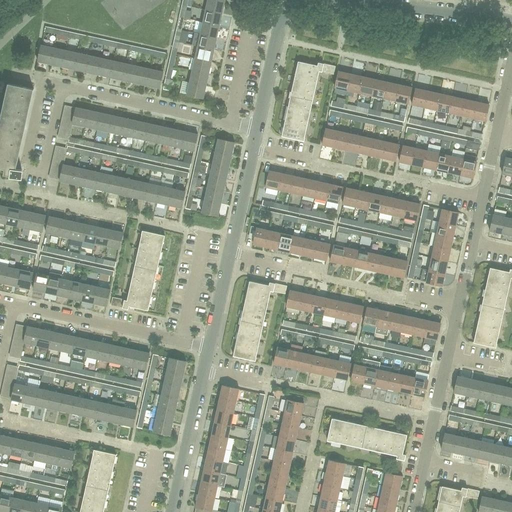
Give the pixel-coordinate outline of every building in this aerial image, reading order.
[(207,0),(205,10),(222,13),(225,1),(219,0),(207,0)] [(205,10),(203,22),(220,25),(222,13),(205,10)] [(203,22),(200,34),(217,38),(220,25),(203,22)] [(217,38),(200,34),(195,33),(192,45),(197,46),(214,50),(217,38)] [(105,45),(106,40),(94,37),(93,42),(105,45)] [(129,51),(131,45),(118,43),(117,48),(129,51)] [(38,62),(49,65),(53,47),(41,45),(38,62)] [(142,53),(143,48),(131,45),(129,51),(142,53)] [(195,58),(212,62),(214,50),(197,46),(195,58)] [(65,50),(53,47),(49,65),(62,67),(65,50)] [(154,56),(155,51),(143,48),(142,53),(154,56)] [(62,67),(74,70),(78,53),(65,50),(62,67)] [(90,55),(78,53),(74,70),(86,73),(90,55)] [(102,58),(90,55),(86,73),(98,75),(102,58)] [(110,78),(114,61),(102,58),(98,75),(110,78)] [(192,70),(209,74),(212,62),(195,58),(192,70)] [(123,81),(126,64),(114,61),(110,78),(123,81)] [(282,136),(304,141),(305,137),(302,137),(305,126),(307,127),(308,122),(306,122),(308,111),(310,112),(311,108),(309,107),(311,96),(313,97),(314,93),(312,92),(315,82),(317,82),(318,78),(316,77),(318,66),(298,62),(301,63),(299,69),(297,68),(295,77),(297,78),(296,84),(293,83),(292,92),(294,93),(293,99),(290,98),(288,107),(291,107),(289,113),(287,113),(285,122),(287,122),(286,128),(284,128),(282,136)] [(123,81),(135,83),(139,66),(126,64),(123,81)] [(323,64),(322,72),(334,74),(335,67),(336,67),(323,64)] [(151,69),(139,66),(135,83),(147,86),(151,69)] [(163,72),(151,69),(147,86),(159,89),(163,72)] [(189,82),(206,86),(209,74),(192,70),(189,82)] [(351,74),(339,71),(335,88),(347,91),(351,74)] [(351,74),(347,91),(359,94),(363,76),(351,74)] [(363,76),(359,94),(371,96),(375,79),(363,76)] [(384,99),(387,82),(375,79),(371,96),(384,99)] [(189,82),(187,95),(204,99),(206,86),(189,82)] [(396,102),(399,84),(387,82),(384,99),(396,102)] [(8,84),(0,120),(0,168),(4,169),(3,175),(10,176),(10,177),(21,179),(22,170),(14,169),(15,163),(31,90),(33,90),(34,89),(8,84)] [(399,84),(396,102),(408,104),(412,87),(399,84)] [(416,88),(412,105),(424,108),(428,91),(416,88)] [(428,91),(424,108),(437,111),(440,93),(428,91)] [(440,93),(437,111),(449,113),(452,96),(440,93)] [(449,113),(461,116),(465,99),(452,96),(449,113)] [(465,99),(461,116),(473,119),(477,102),(465,99)] [(485,121),(489,104),(477,102),(473,119),(485,121)] [(72,124),(85,127),(89,110),(76,107),(76,108),(75,114),(74,119),(72,124)] [(89,110),(85,127),(97,130),(101,113),(89,110)] [(109,132),(113,115),(101,113),(97,130),(109,132)] [(121,135),(125,118),(113,115),(109,132),(115,134),(121,135)] [(137,121),(125,118),(121,135),(133,138),(137,121)] [(145,140),(149,123),(137,121),(133,138),(145,140)] [(149,123),(145,140),(158,143),(161,126),(149,123)] [(170,146),(173,129),(161,126),(158,143),(164,145),(170,146)] [(326,128),(322,145),(335,148),(338,131),(326,128)] [(173,129),(170,146),(182,149),(186,131),(173,129)] [(186,131),(182,149),(194,151),(198,134),(186,131)] [(338,131),(335,148),(347,151),(351,134),(338,131)] [(347,151),(359,153),(363,136),(351,134),(347,151)] [(371,156),(375,139),(363,136),(359,153),(371,156)] [(232,155),(235,143),(218,139),(215,151),(232,155)] [(387,142),(375,139),(371,156),(383,159),(387,142)] [(479,151),(480,143),(468,141),(467,146),(466,148),(479,151)] [(383,159),(395,161),(399,144),(387,142),(383,159)] [(403,145),(399,162),(412,165),(416,148),(403,145)] [(66,151),(67,148),(56,146),(55,153),(66,155),(66,151)] [(416,148),(412,165),(424,168),(428,151),(416,148)] [(229,167),(232,155),(215,151),(212,163),(229,167)] [(428,151),(424,168),(436,170),(440,153),(428,151)] [(448,173),(452,156),(440,153),(436,170),(448,173)] [(460,176),(464,159),(452,156),(448,173),(460,176)] [(511,158),(506,157),(502,174),(511,176),(511,158)] [(196,159),(193,172),(198,173),(205,174),(207,166),(200,165),(201,160),(196,159)] [(460,176),(473,178),(476,161),(464,159),(460,176)] [(210,175),(227,179),(229,167),(212,163),(210,175)] [(62,170),(61,175),(60,181),(73,184),(76,167),(63,164),(63,165),(62,170)] [(76,167),(73,184),(85,187),(89,170),(76,167)] [(97,190),(101,173),(89,170),(85,187),(97,190)] [(270,170),(266,188),(278,190),(282,173),(270,170)] [(113,175),(101,173),(97,190),(109,192),(113,175)] [(278,190),(290,193),(294,176),(282,173),(278,190)] [(121,195),(125,178),(113,175),(109,192),(121,195)] [(224,192),(227,179),(210,175),(207,188),(224,192)] [(306,179),(294,176),(290,193),(302,196),(306,179)] [(133,198),(137,181),(125,178),(121,195),(133,198)] [(302,196),(315,198),(318,181),(306,179),(302,196)] [(145,200),(149,183),(137,181),(133,198),(145,200)] [(327,201),(330,184),(318,181),(315,198),(327,201)] [(145,200),(158,203),(161,186),(149,183),(145,200)] [(330,184),(327,201),(339,204),(343,187),(330,184)] [(161,186),(158,203),(170,206),(173,189),(161,186)] [(359,190),(347,187),(343,205),(355,207),(359,190)] [(204,200),(221,204),(224,192),(207,188),(204,200)] [(181,208),(185,191),(173,189),(170,206),(181,208)] [(367,210),(371,193),(359,190),(355,207),(367,210)] [(380,213),(383,196),(371,193),(367,210),(380,213)] [(395,198),(383,196),(380,213),(392,215),(395,198)] [(392,215),(404,218),(408,201),(395,198),(392,215)] [(201,212),(219,216),(221,204),(204,200),(201,212)] [(420,204),(408,201),(404,218),(416,221),(420,204)] [(0,205),(0,222),(6,224),(10,207),(0,205)] [(10,207),(6,224),(18,226),(22,210),(10,207)] [(439,221),(456,225),(459,213),(442,209),(439,221)] [(18,226),(31,229),(34,213),(22,210),(18,226)] [(46,215),(34,213),(31,229),(42,232),(46,215)] [(493,214),(490,231),(502,234),(506,217),(493,214)] [(50,216),(46,232),(58,235),(62,219),(50,216)] [(511,218),(506,217),(502,234),(511,236),(511,218)] [(58,235),(70,238),(74,221),(62,219),(58,235)] [(86,224),(74,221),(70,238),(82,240),(86,224)] [(454,237),(456,225),(439,221),(436,234),(454,237)] [(95,243),(98,227),(86,224),(82,240),(95,243)] [(95,243),(107,246),(110,229),(98,227),(95,243)] [(253,245),(266,247),(269,230),(257,228),(253,245)] [(123,232),(110,229),(107,246),(119,249),(123,232)] [(281,233),(269,230),(266,247),(278,250),(281,233)] [(155,280),(152,279),(154,273),(156,274),(158,265),(156,265),(157,259),(159,259),(161,250),(159,250),(160,244),(163,244),(165,236),(142,231),(127,300),(125,300),(113,297),(111,305),(123,308),(128,309),(129,306),(146,310),(147,303),(150,304),(152,295),(149,294),(150,288),(153,289),(155,280)] [(281,233),(278,250),(290,253),(294,236),(281,233)] [(429,245),(434,246),(451,250),(454,237),(436,234),(432,233),(429,245)] [(290,253),(302,255),(306,238),(294,236),(290,253)] [(306,238),(302,255),(314,258),(318,241),(306,238)] [(330,244),(318,241),(314,258),(326,261),(330,244)] [(343,264),(346,247),(334,245),(330,262),(343,264)] [(451,250),(434,246),(431,258),(448,262),(451,250)] [(355,267),(359,250),(346,247),(343,264),(355,267)] [(367,270),(371,253),(359,250),(355,267),(367,270)] [(367,270),(379,272),(383,255),(371,253),(367,270)] [(379,272),(391,275),(395,258),(383,255),(379,272)] [(391,275),(404,278),(407,261),(395,258),(391,275)] [(448,262),(431,258),(428,270),(445,274),(448,262)] [(0,282),(5,284),(9,268),(0,265),(0,282)] [(21,270),(9,268),(5,284),(17,287),(21,270)] [(507,284),(510,272),(490,268),(490,269),(493,269),(491,275),(489,275),(487,283),(489,284),(488,290),(485,289),(483,298),(486,299),(485,305),(482,304),(480,313),(483,314),(481,320),(479,319),(477,328),(479,329),(478,334),(476,334),(474,343),(496,347),(497,343),(494,343),(497,332),(499,333),(500,329),(498,328),(500,318),(502,318),(503,314),(501,313),(503,303),(505,303),(506,299),(504,299),(507,288),(509,288),(510,284),(507,284)] [(17,287),(29,289),(33,273),(21,270),(17,287)] [(426,283),(443,286),(445,274),(428,270),(426,283)] [(58,296),(62,279),(63,275),(50,272),(49,277),(46,293),(58,296)] [(37,274),(33,290),(46,293),(49,277),(37,274)] [(58,296),(70,298),(74,282),(62,279),(58,296)] [(251,289),(248,288),(246,297),(249,297),(247,303),(245,303),(243,312),(245,312),(244,318),(242,318),(240,326),(242,327),(241,333),(238,332),(236,341),(239,342),(238,348),(235,347),(233,356),(255,361),(256,357),(254,356),(256,346),(258,346),(259,342),(257,342),(259,331),(262,331),(263,327),(260,327),(263,316),(265,317),(266,312),(264,312),(266,301),(268,302),(269,297),(267,297),(269,286),(250,281),(249,282),(252,283),(251,289)] [(86,285),(74,282),(70,298),(82,301),(86,285)] [(275,283),(273,291),(273,292),(285,294),(287,287),(287,286),(275,284),(275,283)] [(95,304),(98,287),(86,285),(82,301),(95,304)] [(106,306),(110,290),(98,287),(95,304),(106,306)] [(303,293),(290,290),(286,307),(299,310),(303,293)] [(315,295),(303,293),(299,310),(311,312),(315,295)] [(315,295),(311,312),(323,315),(327,298),(315,295)] [(335,318),(339,301),(327,298),(323,315),(335,318)] [(347,320),(351,303),(339,301),(335,318),(347,320)] [(364,306),(351,303),(347,320),(360,323),(364,306)] [(367,307),(364,324),(376,327),(380,309),(367,307)] [(388,329),(392,312),(380,309),(376,327),(388,329)] [(400,332),(404,315),(392,312),(388,329),(400,332)] [(404,315),(400,332),(412,335),(416,317),(404,315)] [(424,337),(428,320),(416,317),(412,335),(424,337)] [(424,337),(437,340),(441,323),(428,320),(424,337)] [(28,326),(28,327),(27,332),(25,337),(24,343),(36,346),(40,329),(28,326)] [(36,346),(49,349),(52,331),(40,329),(36,346)] [(65,334),(52,331),(49,349),(61,351),(65,334)] [(77,337),(65,334),(61,351),(73,354),(77,337)] [(89,339),(77,337),(73,354),(85,357),(89,339)] [(85,357),(97,359),(101,342),(89,339),(85,357)] [(113,345),(101,342),(97,359),(110,362),(113,345)] [(113,345),(110,362),(122,365),(126,347),(113,345)] [(138,350),(126,347),(122,365),(134,367),(138,350)] [(278,347),(274,364),(286,367),(290,350),(278,347)] [(138,350),(134,367),(146,370),(149,353),(138,350)] [(302,352),(290,350),(286,367),(298,369),(302,352)] [(302,352),(298,369),(310,372),(314,355),(302,352)] [(326,358),(314,355),(310,372),(322,375),(326,358)] [(184,374),(186,362),(169,358),(167,370),(184,374)] [(335,377),(338,360),(326,358),(322,375),(335,377)] [(338,360),(335,377),(347,380),(351,363),(338,360)] [(355,364),(351,381),(363,384),(367,367),(355,364)] [(367,367),(363,384),(375,387),(379,369),(367,367)] [(388,389),(391,372),(379,369),(375,387),(388,389)] [(167,370),(164,382),(181,386),(184,374),(167,370)] [(400,392),(403,375),(391,372),(388,389),(400,392)] [(400,392),(412,395),(416,377),(403,375),(400,392)] [(470,379),(458,376),(454,393),(466,396),(470,379)] [(416,377),(412,395),(424,397),(428,380),(416,377)] [(478,398),(482,381),(470,379),(466,396),(478,398)] [(491,401),(494,384),(482,381),(478,398),(491,401)] [(178,398),(181,386),(164,382),(161,394),(178,398)] [(27,386),(15,383),(14,388),(13,393),(11,399),(11,400),(23,403),(27,386)] [(503,404),(506,387),(494,384),(491,401),(503,404)] [(219,398),(236,401),(239,389),(222,385),(219,398)] [(23,403),(35,405),(39,388),(27,386),(23,403)] [(511,387),(506,387),(503,404),(511,405),(511,387)] [(35,405),(47,408),(51,391),(39,388),(35,405)] [(2,391),(1,397),(11,399),(13,393),(2,391)] [(63,394),(51,391),(47,408),(60,411),(63,394)] [(286,400),(287,400),(284,412),(301,416),(304,403),(297,402),(299,396),(287,393),(286,400)] [(76,396),(63,394),(60,411),(72,413),(76,396)] [(161,394),(159,406),(176,410),(178,398),(161,394)] [(76,396),(72,413),(84,416),(88,399),(76,396)] [(236,401),(219,398),(217,410),(234,413),(236,401)] [(96,419),(100,402),(88,399),(84,416),(96,419)] [(108,421),(109,422),(112,404),(100,402),(96,419),(108,421)] [(125,407),(112,404),(109,422),(121,424),(125,407)] [(173,422),(176,410),(159,406),(156,418),(173,422)] [(125,407),(121,424),(133,427),(137,410),(136,410),(125,407)] [(214,422),(231,426),(234,413),(217,410),(214,422)] [(301,416),(284,412),(282,424),(299,428),(301,416)] [(173,422),(156,418),(153,431),(170,435),(173,422)] [(356,423),(347,421),(346,424),(340,423),(341,420),(332,418),(329,431),(325,431),(324,435),(328,436),(327,440),(331,441),(332,439),(342,441),(342,443),(346,444),(346,442),(357,445),(357,447),(361,448),(361,445),(372,448),(371,450),(376,451),(376,449),(387,451),(386,453),(390,454),(391,452),(402,455),(407,435),(406,435),(405,437),(399,436),(400,433),(391,431),(391,434),(385,432),(385,430),(376,428),(376,431),(370,429),(370,427),(361,425),(361,427),(355,426),(356,423)] [(231,426),(214,422),(211,434),(228,438),(231,426)] [(299,428),(282,424),(279,436),(296,440),(299,428)] [(454,453),(458,436),(445,433),(441,450),(454,453)] [(228,438),(211,434),(209,446),(226,450),(228,438)] [(0,452),(9,455),(13,437),(1,435),(0,440),(0,452)] [(296,440),(279,436),(275,435),(272,447),(276,448),(293,452),(296,440)] [(466,455),(470,438),(458,436),(454,453),(466,455)] [(25,440),(13,437),(9,455),(21,457),(25,440)] [(478,458),(490,461),(494,444),(495,440),(483,437),(482,441),(478,458)] [(466,455),(478,458),(482,441),(470,438),(466,455)] [(21,457),(34,460),(37,443),(25,440),(21,457)] [(37,443),(34,460),(46,463),(49,445),(37,443)] [(506,446),(494,444),(490,461),(502,463),(506,446)] [(50,469),(51,464),(58,465),(62,448),(49,445),(46,463),(45,467),(50,469)] [(223,462),(226,450),(209,446),(206,458),(223,462)] [(511,447),(506,446),(502,463),(511,465),(511,447)] [(58,465),(71,468),(74,451),(62,448),(58,465)] [(291,464),(293,452),(276,448),(274,460),(291,464)] [(100,511),(102,507),(104,508),(106,499),(104,498),(105,492),(108,493),(110,484),(107,483),(108,477),(111,478),(113,469),(110,469),(112,463),(114,463),(116,455),(94,450),(80,511),(100,511)] [(206,458),(203,470),(220,474),(226,475),(229,463),(223,462),(206,458)] [(405,460),(397,458),(394,470),(402,472),(405,460)] [(288,476),(291,464),(274,460),(271,473),(288,476)] [(329,460),(326,472),(343,476),(346,464),(329,460)] [(220,474),(203,470),(201,482),(218,486),(220,474)] [(343,476),(326,472),(323,485),(340,488),(343,476)] [(288,476),(271,473),(268,485),(285,488),(288,476)] [(386,473),(383,485),(400,489),(403,476),(386,473)] [(218,486),(201,482),(198,495),(215,498),(218,486)] [(285,488),(268,485),(266,497),(283,501),(285,488)] [(340,488),(323,485),(321,497),(338,500),(340,488)] [(397,501),(400,489),(383,485),(380,497),(397,501)] [(457,511),(458,506),(460,507),(461,503),(459,502),(462,491),(442,486),(442,487),(444,488),(443,494),(440,493),(438,502),(441,503),(440,509),(437,508),(436,511),(457,511)] [(467,489),(465,497),(477,499),(479,491),(467,489)] [(2,490),(1,495),(0,498),(0,511),(9,511),(13,497),(14,493),(2,490)] [(198,495),(195,507),(196,507),(201,508),(207,509),(212,511),(215,498),(198,495)] [(491,511),(495,499),(482,496),(478,511),(491,511)] [(9,511),(22,511),(25,500),(14,497),(13,497),(9,511)] [(263,509),(277,511),(280,511),(283,501),(266,497),(263,509)] [(335,511),(338,500),(321,497),(318,509),(332,511),(335,511)] [(390,511),(394,511),(397,501),(380,497),(378,509),(390,511)] [(491,511),(504,511),(507,501),(495,499),(491,511)] [(34,511),(37,503),(25,500),(22,511),(34,511)] [(34,511),(47,511),(49,505),(37,503),(34,511)]
